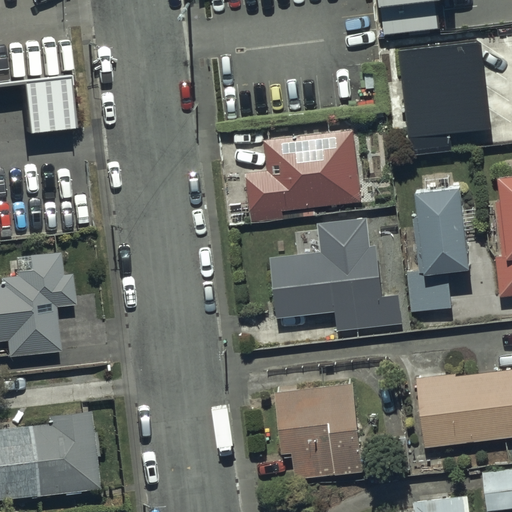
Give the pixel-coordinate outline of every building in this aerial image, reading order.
[(382,0),(386,35),(443,29),(440,2),(453,1),(452,0),(382,0)] [(481,46),(399,56),(410,160),(452,155),(451,145),(485,142),(484,136),(492,136),(481,46)] [(46,55),(0,59),(0,112),(55,108),(54,95),(42,96),(41,85),(49,85),(46,55)] [(351,135),(263,143),(266,174),(246,177),(251,228),(282,225),(283,213),(360,205),(351,135)] [(511,184),(499,185),(502,211),(495,211),(500,265),(496,265),(499,306),(511,304),(511,184)] [(462,194),(417,199),(419,222),(414,223),(420,280),(408,281),(412,320),(451,316),(448,278),(470,276),(462,194)] [(366,222),(316,229),(319,257),(270,263),(276,322),(334,315),(336,338),(401,332),(396,297),(382,299),(377,250),(368,251),(366,222)] [(63,274),(60,252),(29,255),(32,268),(18,272),(19,277),(0,278),(1,283),(0,282),(0,341),(6,341),(8,356),(62,350),(56,306),(75,304),(72,274),(63,274)] [(511,373),(416,386),(425,455),(511,443),(511,373)] [(349,391),(275,400),(282,459),(291,458),(294,484),(359,477),(349,391)] [(47,430),(0,435),(0,507),(99,497),(90,415),(46,420),(47,430)] [(410,474),(407,440),(386,442),(389,476),(410,474)] [(511,511),(511,473),(482,477),(486,511),(511,511)] [(268,501),(268,511),(303,511),(302,497),(268,501)]
